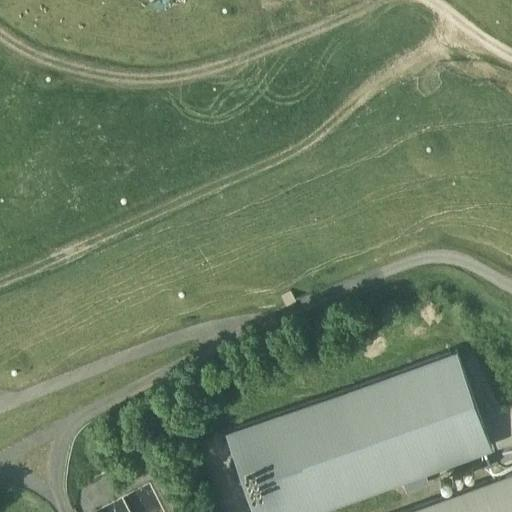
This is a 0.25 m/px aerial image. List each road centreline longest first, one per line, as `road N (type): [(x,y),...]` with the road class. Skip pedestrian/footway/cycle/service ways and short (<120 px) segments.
road 1 (track): [(511,284),(457,255),(421,255),(276,315),(0,464)]
road 2 (track): [(0,275),(309,130),(416,39),(468,18)]
road 3 (track): [(0,22),(29,45),(135,71),(200,60),(350,0)]
